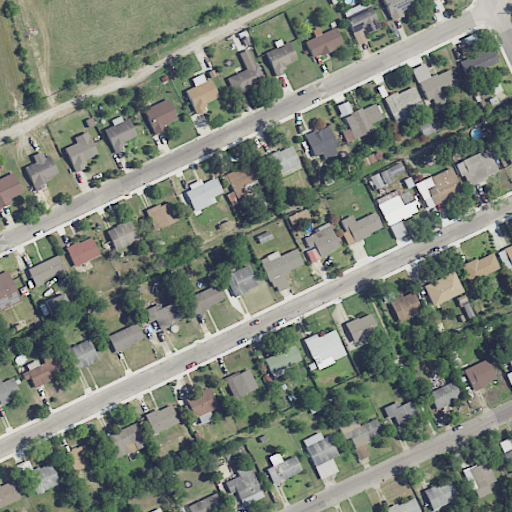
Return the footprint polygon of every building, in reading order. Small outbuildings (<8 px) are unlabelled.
[(380,28),(368,0),(342,11),(357,45),(368,40),(366,34),(380,28)] [(412,6),(409,0),(383,0),(390,20),(404,16),(402,10),(412,6)] [(320,33),(319,27),(312,30),(315,37),(305,41),(311,57),(342,46),(336,28),(320,33)] [(296,61),(290,41),(265,48),(273,76),(284,73),(282,65),(296,61)] [(459,60),(466,76),(498,62),(491,46),(459,60)] [(246,69),(229,77),(236,94),(264,82),(249,48),(238,53),(246,69)] [(429,108),(450,100),(447,91),(457,87),(450,69),(429,76),(425,63),(414,67),(429,108)] [(194,86),(185,90),(196,115),(207,110),(204,104),(218,98),(210,78),(205,81),(202,74),(191,78),(194,86)] [(422,106),(413,86),(384,99),(394,123),(409,117),(407,112),(422,106)] [(177,119),(167,98),(143,109),(154,134),(167,129),(165,125),(177,119)] [(350,113),(348,102),(337,104),(340,116),(350,113)] [(381,120),(376,105),(344,115),(348,130),(342,132),(345,141),(374,132),(371,123),(381,120)] [(111,122),(113,126),(104,129),(114,153),(124,150),(121,142),(135,137),(127,115),(111,122)] [(435,133),(429,117),(416,122),(423,138),(435,133)] [(325,160),(339,154),(328,126),(304,135),(313,157),(322,153),(325,160)] [(64,148),(75,172),(85,167),(82,161),(97,155),(86,132),(73,138),(76,143),(64,148)] [(511,137),(501,142),(511,164),(511,163),(511,137)] [(266,156),(276,179),(301,168),(291,145),(266,156)] [(456,162),(466,186),(498,173),(488,149),(456,162)] [(360,166),(384,159),(381,151),(358,158),(360,166)] [(57,173),(49,156),(24,167),(34,191),(46,186),(43,180),(57,173)] [(235,198),(260,188),(250,163),(225,174),(235,198)] [(404,172),(402,163),(388,167),(390,175),(404,172)] [(426,207),(462,192),(452,167),(416,182),(426,207)] [(392,182),(386,169),(369,176),(375,189),(392,182)] [(0,207),(13,202),(11,199),(22,194),(12,172),(0,177),(0,207)] [(215,202),(213,196),(222,193),(216,177),(202,183),(200,179),(187,185),(190,190),(180,194),(184,202),(189,200),(194,212),(215,202)] [(408,191),(400,194),(398,190),(376,199),(394,239),(406,234),(400,219),(417,212),(408,191)] [(178,220),(170,200),(145,210),(154,230),(178,220)] [(288,215),(291,224),(308,218),(305,210),(288,215)] [(342,219),(352,241),(382,229),(375,212),(355,221),(352,215),(342,219)] [(114,250),(139,242),(131,220),(106,229),(114,250)] [(310,262),(340,248),(329,225),(303,237),(309,250),(305,252),(310,262)] [(256,235),(260,243),(273,238),(269,230),(256,235)] [(66,246),(73,266),(99,257),(92,237),(66,246)] [(511,245),(497,252),(506,271),(511,267),(511,245)] [(288,286),(283,273),(303,266),(296,249),(279,255),(277,252),(261,258),(274,292),(288,286)] [(469,282),(499,269),(493,252),(462,265),(469,282)] [(27,268),(33,284),(64,271),(57,256),(27,268)] [(234,296),(257,286),(248,265),(224,276),(234,296)] [(0,310),(21,299),(7,271),(0,274),(0,310)] [(424,285),(434,306),(464,292),(454,271),(424,285)] [(187,297),(194,313),(222,301),(216,285),(187,297)] [(412,291),(395,299),(391,291),(382,295),(385,302),(389,301),(398,322),(422,311),(412,291)] [(70,307),(62,292),(44,301),(51,316),(70,307)] [(145,309),(150,321),(155,319),(159,329),(180,320),(173,302),(161,307),(159,303),(145,309)] [(463,305),(469,318),(474,316),(468,303),(463,305)] [(378,331),(370,313),(345,323),(352,342),(378,331)] [(142,339),(134,323),(107,336),(115,353),(142,339)] [(345,357),(335,329),(317,336),(316,334),(304,339),(315,368),(345,357)] [(98,361),(89,340),(65,349),(73,370),(98,361)] [(301,360),(295,345),(265,358),(272,375),(281,372),(280,369),(301,360)] [(26,364),(28,371),(21,373),(24,381),(31,378),(33,385),(61,376),(53,353),(39,357),(40,359),(26,364)] [(496,381),(488,360),(464,368),(471,390),(496,381)] [(257,387),(248,368),(224,379),(233,398),(257,387)] [(0,403),(20,395),(13,377),(2,382),(0,378),(0,403)] [(435,409),(464,398),(458,380),(428,391),(435,409)] [(197,425),(213,420),(210,410),(217,408),(210,388),(187,396),(197,425)] [(398,426),(419,418),(411,400),(400,405),(398,401),(384,406),(389,418),(394,417),(398,426)] [(178,423),(170,404),(144,415),(152,434),(178,423)] [(369,455),(364,442),(383,435),(376,418),(359,425),(355,416),(337,423),(344,442),(351,439),(359,459),(369,455)] [(145,445),(136,423),(104,436),(113,459),(145,445)] [(302,440),(320,479),(338,472),(332,458),(336,456),(324,430),(302,440)] [(511,447),(511,448),(507,439),(498,442),(511,473),(511,447)] [(74,472),(99,461),(90,441),(65,453),(74,472)] [(272,466),(266,469),(272,484),(301,473),(295,456),(281,461),(279,454),(269,458),(272,466)] [(488,483),(494,482),(488,461),(464,469),(474,498),(491,493),(488,483)] [(36,495),(60,483),(49,462),(26,474),(36,495)] [(242,506),(263,497),(249,464),(236,470),(238,476),(225,482),(229,492),(235,490),(242,506)] [(432,509),(457,498),(449,479),(424,491),(432,509)] [(0,506),(20,499),(12,480),(0,484),(0,506)] [(187,506),(190,511),(219,511),(224,510),(216,493),(187,506)] [(385,511),(419,511),(414,497),(384,509),(385,511)]
